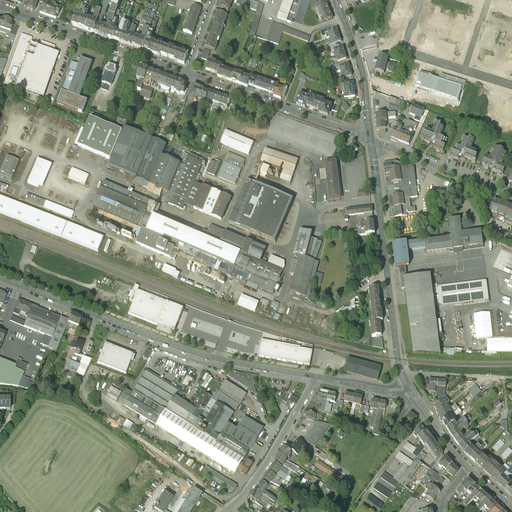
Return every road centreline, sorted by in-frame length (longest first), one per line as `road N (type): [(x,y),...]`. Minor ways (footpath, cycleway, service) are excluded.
road 1 (secondary): [(0,277),(181,348),(317,378)]
road 2 (secondary): [(371,138),(403,377)]
road 3 (residential): [(0,6),(188,73)]
road 4 (residential): [(188,73),(371,138)]
road 5 (residential): [(317,378),(251,482),(222,511)]
road 6 (residential): [(371,138),(511,193)]
road 7 (secondary): [(337,0),(363,76),(371,138)]
